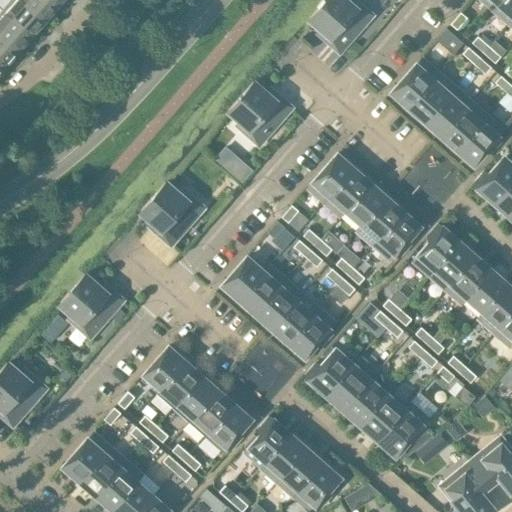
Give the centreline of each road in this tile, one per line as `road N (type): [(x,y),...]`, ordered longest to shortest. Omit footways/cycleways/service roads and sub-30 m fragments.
road 1 (residential): [(9,471),(422,0)]
road 2 (tertiary): [(0,203),(114,112),(214,0)]
road 3 (residential): [(102,0),(23,91),(0,103)]
